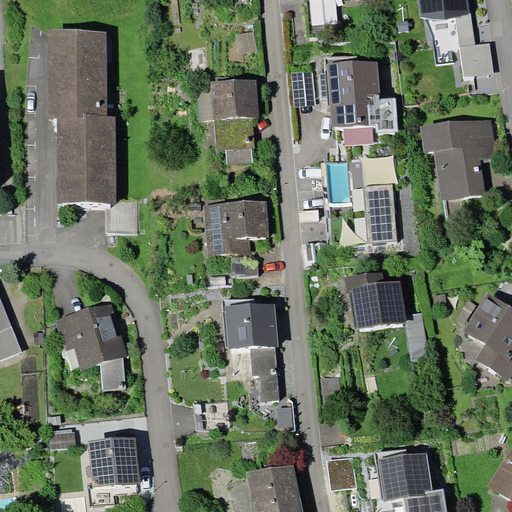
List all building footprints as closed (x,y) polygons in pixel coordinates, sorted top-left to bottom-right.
[(345,28),(342,0),(307,0),(310,32),(345,28)] [(418,0),(421,19),(469,12),(467,0),(418,0)] [(87,128),(108,127),(107,42),(48,43),(49,133),(57,133),(87,133),(87,128)] [(490,43),(460,47),(464,77),(494,73),(490,43)] [(378,60),(328,64),(328,74),(330,98),(332,128),(344,128),(373,126),(376,125),(377,132),(398,131),(396,97),(380,98),(378,60)] [(313,71),(292,73),(295,107),(316,105),(313,71)] [(330,98),(328,74),(321,74),(322,98),(330,98)] [(253,117),(259,116),(256,78),(211,82),(211,86),(213,120),(214,120),(253,117)] [(213,120),(211,86),(198,87),(200,121),(213,120)] [(255,148),(253,117),(214,120),(217,151),(227,150),(251,149),(255,148)] [(435,152),(441,201),(485,195),(480,159),(497,157),(492,117),(421,127),(425,154),(435,152)] [(374,144),(373,126),(344,128),(345,146),(374,144)] [(57,133),(58,218),(118,217),(116,127),(108,127),(87,128),(87,133),(57,133)] [(253,162),(251,149),(227,150),(227,164),(253,162)] [(393,184),(364,186),(368,243),(397,241),(393,184)] [(207,255),(251,251),(250,239),(269,237),(266,200),(203,205),(207,255)] [(257,256),(231,258),(232,276),(258,274),(257,256)] [(383,272),(345,277),(347,292),(351,291),(356,330),(406,323),(405,315),(401,280),(384,282),(383,272)] [(446,294),(433,296),(434,307),(447,305),(446,294)] [(511,308),(488,294),(464,331),(486,345),(475,361),(508,382),(511,375),(511,308)] [(0,360),(22,351),(0,296),(0,360)] [(75,347),(82,369),(102,363),(123,357),(128,355),(112,303),(56,320),(66,350),(75,347)] [(261,402),(280,401),(276,347),(278,347),(275,303),(226,307),(229,349),(251,347),(253,376),(259,376),(261,402)] [(422,312),(405,315),(406,323),(412,361),(430,358),(422,312)] [(126,389),(123,357),(102,363),(103,390),(126,389)] [(338,376),(321,378),(324,405),(342,403),(338,376)] [(227,402),(194,406),(198,433),(231,429),(227,402)] [(292,408),(277,409),(279,430),(293,429),(292,408)] [(75,433),(74,427),(51,429),(52,435),(50,436),(52,450),(78,447),(76,432),(75,433)] [(98,480),(99,487),(141,483),(137,437),(90,442),(93,480),(98,480)] [(511,449),(487,487),(511,502),(511,449)] [(427,453),(378,458),(384,501),(404,499),(405,511),(447,511),(444,489),(432,490),(427,453)] [(352,457),(326,461),(331,492),(357,487),(352,457)] [(253,511),(302,511),(295,464),(247,472),(253,511)]
